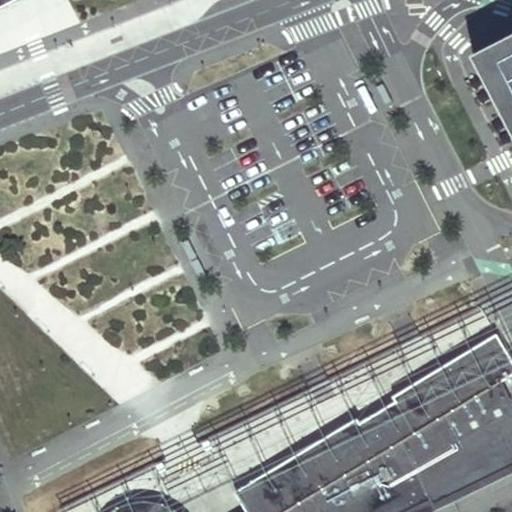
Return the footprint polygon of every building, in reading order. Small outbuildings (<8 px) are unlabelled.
[(0,0),(0,12),(17,4),(24,0),(0,0)] [(511,55),(483,71),(511,126),(511,55)] [(385,104),(391,100),(383,84),(377,88),(385,104)] [(189,239),(182,242),(191,261),(198,258),(189,239)] [(199,260),(192,263),(200,279),(207,275),(199,260)] [(511,359),(497,335),(393,398),(395,402),(360,424),(358,418),(235,493),(246,511),(177,511),(169,507),(151,502),(134,503),(116,509),(116,511),(374,511),(372,506),(389,497),(386,491),(393,488),(396,494),(423,481),(420,474),(427,471),(430,477),(472,457),(461,434),(477,426),(481,435),(511,420),(511,406),(509,401),(510,401),(511,403),(511,359)] [(407,511),(431,500),(433,505),(511,467),(511,420),(481,435),(477,426),(461,434),(472,457),(430,477),(427,471),(420,474),(423,481),(396,494),(393,488),(386,491),(389,497),(372,506),(374,511),(407,511)]
